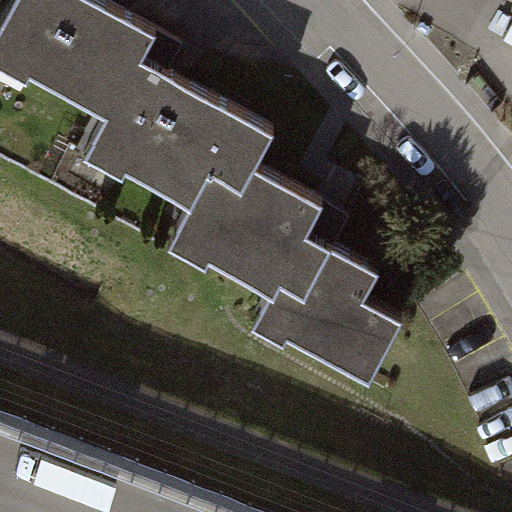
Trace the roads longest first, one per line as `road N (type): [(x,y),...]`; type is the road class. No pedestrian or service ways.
road 1 (track): [(425,511),(0,346)]
road 2 (residential): [(511,228),(462,152),(325,0)]
